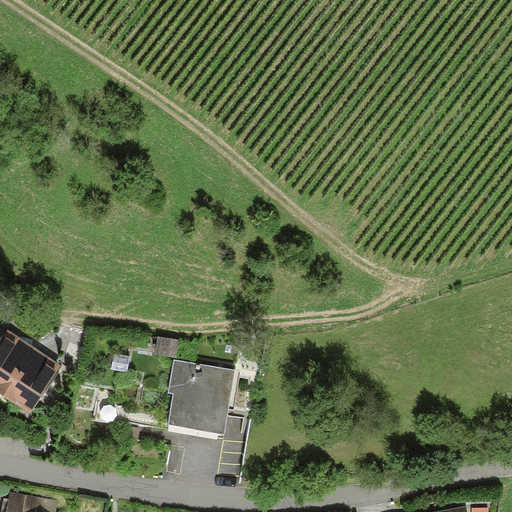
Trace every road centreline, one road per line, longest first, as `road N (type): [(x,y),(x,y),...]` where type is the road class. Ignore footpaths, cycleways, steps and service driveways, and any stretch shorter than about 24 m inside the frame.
road 1 (track): [(11,0),(213,140),(363,268),(416,282),(511,257)]
road 2 (residential): [(511,467),(364,494),(269,501),(0,465)]
